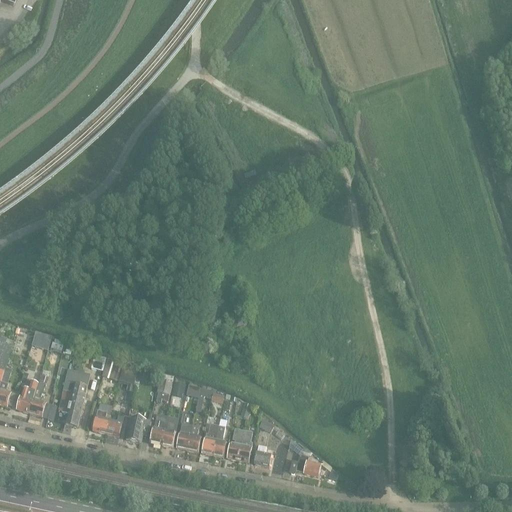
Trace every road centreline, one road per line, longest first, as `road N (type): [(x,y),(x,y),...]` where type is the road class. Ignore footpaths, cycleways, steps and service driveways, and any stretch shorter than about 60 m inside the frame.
road 1 (track): [(191,69),(318,142),(346,179),(388,381),(391,507)]
road 2 (residential): [(0,430),(311,499),(511,507)]
road 3 (unclassified): [(0,245),(80,205),(112,177),(138,130),(190,72),(195,0)]
